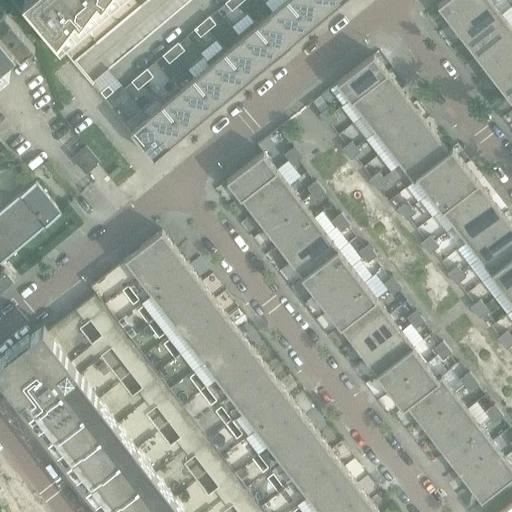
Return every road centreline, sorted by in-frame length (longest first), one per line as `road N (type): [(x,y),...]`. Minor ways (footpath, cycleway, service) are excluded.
road 1 (residential): [(429,511),(174,183)]
road 2 (residential): [(174,183),(384,7)]
road 3 (residential): [(0,325),(174,183)]
road 4 (residential): [(511,173),(384,7)]
